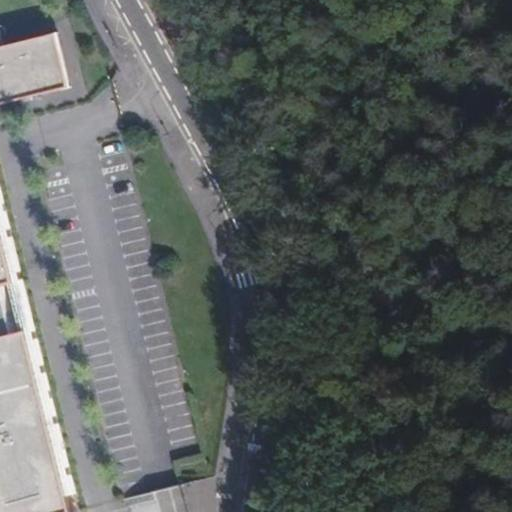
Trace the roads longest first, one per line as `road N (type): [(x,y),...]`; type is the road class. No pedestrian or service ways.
road 1 (unclassified): [(127,0),(241,216),(272,326),(253,511)]
road 2 (track): [(511,336),(470,330),(311,268),(258,277)]
